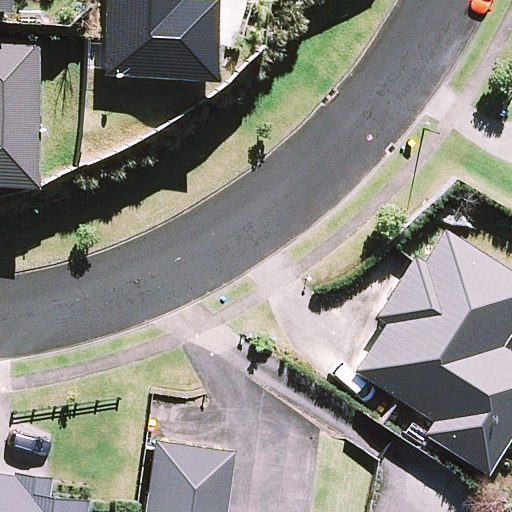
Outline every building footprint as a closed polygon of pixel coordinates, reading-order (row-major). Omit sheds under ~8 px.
[(102,0),(99,72),(208,79),(212,0),(102,0)] [(0,187),(29,189),(38,44),(0,41),(0,187)] [(511,307),(511,271),(433,224),(380,310),(388,315),(355,368),(426,411),(415,429),(478,467),(507,419),(511,421),(511,323),(505,319),(511,307)] [(221,511),(228,447),(150,439),(142,511),(221,511)] [(41,488),(42,473),(0,470),(0,511),(81,511),(83,490),(41,488)]
